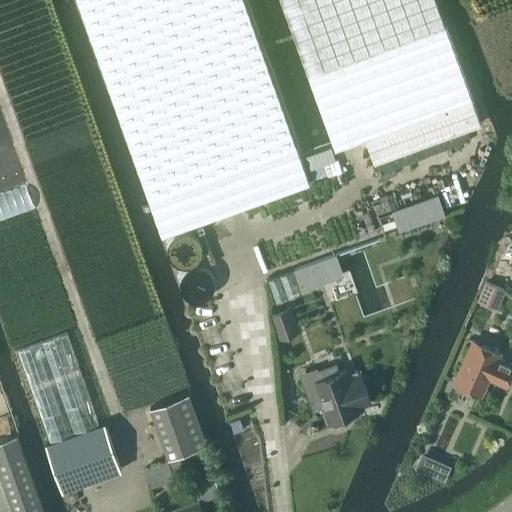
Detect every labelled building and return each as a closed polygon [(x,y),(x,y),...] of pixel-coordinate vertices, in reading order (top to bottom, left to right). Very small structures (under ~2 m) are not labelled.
[(242,0),(76,0),(85,25),(161,234),(236,207),(308,181),(242,0)] [(435,0),(280,0),(334,148),(364,137),(471,98),(435,0)] [(471,98),(364,137),(373,161),(480,122),(471,98)] [(330,147),(305,156),(310,168),(335,159),(330,147)] [(400,227),(444,212),(438,194),(393,210),(400,227)] [(214,245),(215,239),(213,234),(210,229),(205,225),(199,224),(193,224),(188,227),(184,231),(181,236),(181,242),(182,248),(185,253),(190,256),(196,258),(202,257),(207,255),(212,251),(214,245)] [(336,253),(268,278),(276,302),(301,293),(300,290),(343,274),(336,253)] [(228,290),(230,283),(230,277),(227,271),(222,266),(216,264),(209,264),(203,267),(198,272),(196,278),(197,285),(199,291),(204,296),(211,298),(217,297),(223,295),(228,290)] [(485,281),(477,300),(496,308),(504,289),(485,281)] [(279,336),(296,331),(287,307),(271,312),(279,336)] [(65,332),(17,349),(40,413),(49,438),(97,421),(81,375),(65,332)] [(471,339),(452,383),(479,395),(487,377),(504,385),(511,367),(511,362),(496,356),(498,351),(471,339)] [(315,381),(304,385),(312,408),(323,403),(329,419),(358,409),(356,405),(368,400),(359,374),(358,375),(356,371),(347,374),(345,369),(339,371),(336,362),(317,369),(316,366),(310,368),(315,381)] [(168,457),(206,444),(188,393),(150,406),(168,457)] [(234,433),(243,429),(239,418),(229,422),(234,433)] [(44,444),(61,491),(120,469),(103,423),(44,444)] [(0,437),(0,475),(13,511),(35,511),(43,509),(15,432),(0,437)] [(167,460),(143,468),(150,487),(173,479),(167,460)] [(194,484),(200,501),(220,494),(214,477),(194,484)] [(164,511),(200,511),(196,501),(164,511)]
